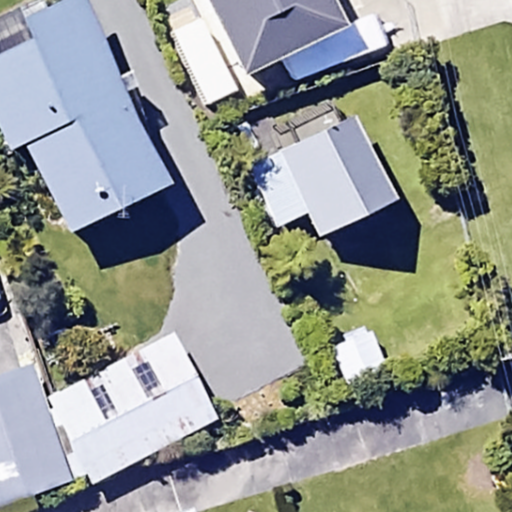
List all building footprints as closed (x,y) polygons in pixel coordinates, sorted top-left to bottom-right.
[(156,168),(71,0),(22,0),(0,11),(0,131),(22,121),(68,212),(156,168)] [(203,0),(231,54),(330,5),(327,0),(203,0)] [(389,185),(343,96),(262,138),(309,227),(389,185)] [(208,394),(165,315),(45,379),(88,458),(208,394)] [(6,345),(0,347),(0,479),(54,456),(6,345)] [(192,511),(185,490),(112,511),(192,511)]
